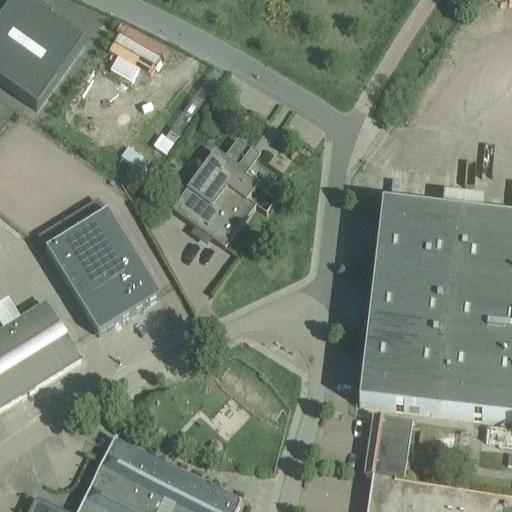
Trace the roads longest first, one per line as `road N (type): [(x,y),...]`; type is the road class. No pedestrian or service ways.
road 1 (residential): [(322,318),(343,128),(237,59),(110,0)]
road 2 (residential): [(0,457),(52,421),(230,331),(276,314),(322,318)]
road 3 (residential): [(286,511),(317,385),(322,318)]
